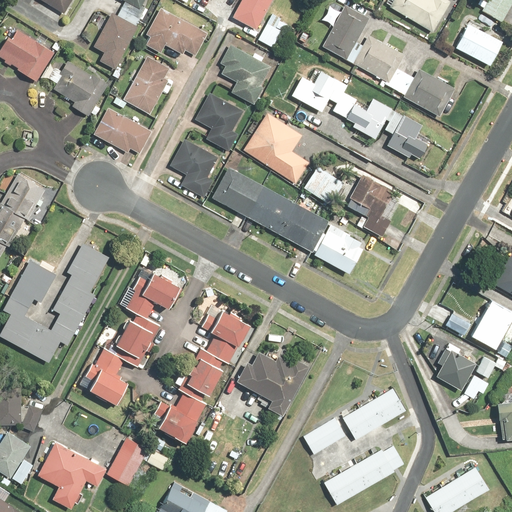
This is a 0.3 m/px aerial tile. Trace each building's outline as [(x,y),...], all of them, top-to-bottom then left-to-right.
[(45,0),(65,12),(72,0),(45,0)] [(274,0),(243,0),(235,16),(258,29),(274,0)] [(395,0),(392,6),(434,31),(452,1),(449,0),(395,0)] [(504,21),(511,6),(511,0),(488,0),(483,9),(504,21)] [(116,69),(140,27),(136,24),(143,12),(127,2),(119,15),(114,12),(95,46),(107,53),(102,61),(116,69)] [(369,17),(344,4),(321,46),(345,60),(355,42),(369,17)] [(209,32),(163,7),(148,34),(152,36),(147,45),(162,53),(166,45),(184,55),(187,50),(196,55),(209,32)] [(291,23),(274,14),(260,39),(278,48),(291,23)] [(504,42),(470,23),(458,46),(492,65),(504,42)] [(452,31),(443,27),(433,44),(453,56),(457,48),(446,41),(452,31)] [(0,57),(38,82),(62,44),(57,41),(52,49),(20,28),(14,38),(11,36),(0,52),(0,57)] [(364,45),(358,42),(348,59),(390,83),(398,68),(406,55),(370,34),(364,45)] [(262,86),(272,66),(263,61),(265,57),(256,53),(254,57),(232,45),(223,63),(227,65),(222,73),(238,81),(232,92),(256,104),(265,87),(262,86)] [(171,67),(148,55),(125,99),(153,113),(171,79),(167,76),(171,67)] [(74,106),(90,116),(92,112),(97,115),(101,108),(96,105),(110,83),(71,60),(55,88),(77,101),(74,106)] [(347,86),(315,68),(308,81),(302,77),(291,96),(321,113),(329,99),(336,103),(332,111),(337,114),(348,96),(343,93),(347,86)] [(392,86),(391,87),(407,96),(406,99),(443,120),(459,91),(422,71),(416,80),(400,71),(392,86)] [(212,92),(197,119),(213,128),(207,138),(230,151),(240,133),(234,130),(245,109),(212,92)] [(354,126),(377,139),(388,120),(394,109),(374,98),(367,110),(357,104),(359,100),(350,94),(340,113),(356,122),(354,126)] [(111,107),(95,133),(129,153),(132,148),(140,153),(153,131),(111,107)] [(386,130),(395,135),(405,117),(394,111),(388,122),(390,123),(386,130)] [(304,135),(270,112),(245,149),(297,184),(310,163),(293,151),(304,135)] [(425,128),(408,118),(402,128),(397,136),(391,147),(414,160),(416,156),(425,161),(436,141),(422,133),(425,128)] [(211,177),(222,156),(195,142),(196,139),(189,136),(188,138),(186,138),(171,165),(188,174),(182,185),(206,197),(216,179),(211,177)] [(232,166),(214,197),(239,211),(232,223),(247,232),(254,219),(314,253),(331,222),(232,166)] [(320,166),(306,186),(315,193),(313,196),(329,207),(345,183),(320,166)] [(396,190),(366,174),(362,180),(354,176),(346,190),(355,194),(349,205),(370,216),(364,227),(384,237),(393,219),(384,214),(396,190)] [(28,217),(29,218),(46,189),(21,175),(4,204),(28,217)] [(28,217),(4,204),(0,211),(0,238),(9,244),(11,245),(28,217)] [(414,221),(406,216),(398,229),(406,234),(414,221)] [(369,243),(331,222),(314,253),(352,274),(369,243)] [(0,238),(0,258),(9,244),(0,238)] [(92,291),(111,257),(86,243),(70,272),(74,274),(54,310),(61,313),(52,328),(28,315),(36,299),(44,303),(59,274),(25,256),(21,265),(27,269),(6,309),(13,313),(1,335),(51,362),(62,341),(69,344),(97,294),(92,291)] [(511,263),(500,287),(511,292),(511,263)] [(144,266),(126,306),(135,311),(138,312),(151,318),(158,301),(175,309),(186,286),(144,266)] [(511,326),(511,310),(494,300),(474,336),(498,350),(511,326)] [(254,324),(226,309),(213,332),(217,334),(208,351),(232,363),(254,324)] [(141,365),(161,323),(151,318),(138,312),(135,311),(115,353),(125,357),(141,365)] [(473,324),(453,313),(447,326),(466,336),(473,324)] [(465,390),(478,363),(460,354),(463,349),(449,342),(439,362),(444,364),(438,376),(465,390)] [(204,348),(202,347),(187,375),(183,373),(178,383),(184,386),(182,390),(185,391),(210,405),(232,363),(208,351),(204,348)] [(93,363),(85,379),(94,383),(91,390),(122,405),(132,384),(116,377),(125,357),(115,353),(104,348),(96,364),(93,363)] [(312,367),(297,358),(294,363),(280,356),(278,360),(261,351),(254,364),(249,361),(239,381),(275,400),(271,408),(286,416),(312,367)] [(499,362),(486,355),(477,370),(489,378),(499,362)] [(0,422),(22,424),(25,382),(0,380),(0,422)] [(400,386),(344,419),(357,442),(413,409),(400,386)] [(210,405),(185,391),(177,406),(164,399),(155,416),(165,421),(163,426),(190,441),(210,405)] [(511,394),(508,395),(510,404),(499,406),(501,421),(506,420),(509,440),(511,439),(511,394)] [(45,409),(32,404),(23,425),(35,431),(45,409)] [(314,454),(347,435),(337,418),(304,437),(314,454)] [(24,459),(33,445),(9,430),(8,433),(7,432),(6,432),(6,431),(5,431),(4,431),(3,431),(2,431),(1,431),(0,432),(0,431),(0,441),(1,442),(2,442),(0,445),(0,468),(24,484),(35,465),(24,459)] [(147,461),(153,450),(128,436),(108,473),(130,485),(144,459),(147,461)] [(57,441),(39,474),(61,486),(55,498),(72,508),(88,480),(99,486),(108,470),(57,441)] [(382,449),(326,482),(339,504),(395,472),(382,449)] [(171,459),(154,450),(148,461),(164,470),(171,459)] [(482,462),(426,495),(435,511),(449,511),(495,485),(482,462)] [(177,481),(159,511),(228,511),(229,511),(177,481)] [(0,511),(23,511),(5,500),(10,491),(0,484),(0,511)]
